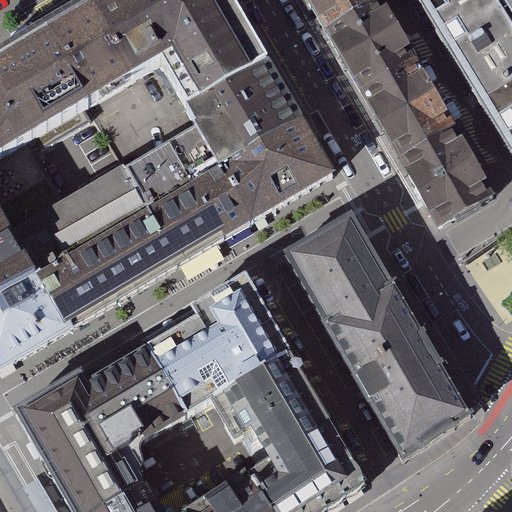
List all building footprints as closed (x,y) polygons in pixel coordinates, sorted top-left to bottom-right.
[(108,0),(91,10),(134,84),(160,68),(187,114),(267,68),(227,0),(108,0)] [(387,11),(380,0),(305,0),(332,44),(387,11)] [(511,0),(401,0),(508,175),(511,172),(511,0)] [(91,10),(45,37),(88,111),(134,84),(91,10)] [(425,76),(387,11),(332,44),(370,108),(425,76)] [(88,111),(45,37),(0,63),(0,223),(35,283),(37,282),(90,251),(66,209),(32,151),(37,148),(41,154),(90,125),(84,114),(88,111)] [(187,114),(197,132),(222,174),(302,127),(267,68),(187,114)] [(463,140),(425,76),(370,108),(408,173),(463,140)] [(222,174),(193,191),(224,243),(278,212),(333,180),(317,153),(302,127),(222,174)] [(197,132),(125,175),(149,216),(193,191),(222,174),(197,132)] [(502,205),(463,140),(408,173),(446,237),(502,205)] [(125,175),(66,209),(90,251),(149,216),(125,175)] [(224,243),(193,191),(149,216),(90,251),(37,282),(68,335),(224,243)] [(0,303),(35,283),(0,223),(0,303)] [(283,264),(404,462),(473,420),(395,291),(392,293),(350,224),(283,264)] [(35,283),(0,303),(0,374),(68,335),(37,282),(35,283)] [(216,415),(285,375),(241,300),(128,365),(172,441),(216,415)] [(120,470),(172,441),(128,365),(14,430),(61,511),(130,511),(141,506),(120,470)] [(352,511),(361,507),(285,375),(216,415),(257,485),(240,497),(250,511),(352,511)] [(33,511),(54,511),(38,484),(23,494),(33,511)] [(216,511),(250,511),(240,497),(216,511)]
